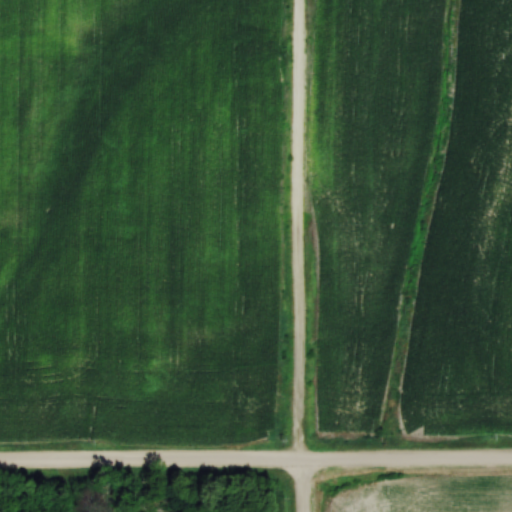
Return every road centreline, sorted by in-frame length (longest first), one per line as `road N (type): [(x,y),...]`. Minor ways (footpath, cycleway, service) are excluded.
road 1 (residential): [(0,464),(511,461)]
road 2 (residential): [(298,0),(300,511)]
